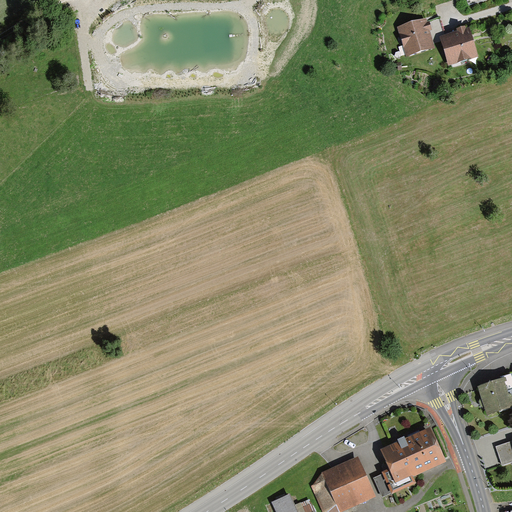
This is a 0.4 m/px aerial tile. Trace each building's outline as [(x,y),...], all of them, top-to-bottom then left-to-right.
[(438,19),(399,31),(406,57),(434,49),(430,38),(443,34),(438,19)] [(469,33),(444,40),(451,64),(476,57),(469,33)] [(480,389),(491,417),(511,409),(511,375),(503,379),(504,381),(480,389)] [(440,462),(430,435),(384,452),(398,489),(413,483),(409,474),(440,462)] [(371,496),(357,462),(327,475),(341,509),(371,496)] [(294,511),(288,498),(273,504),(276,511),(294,511)]
